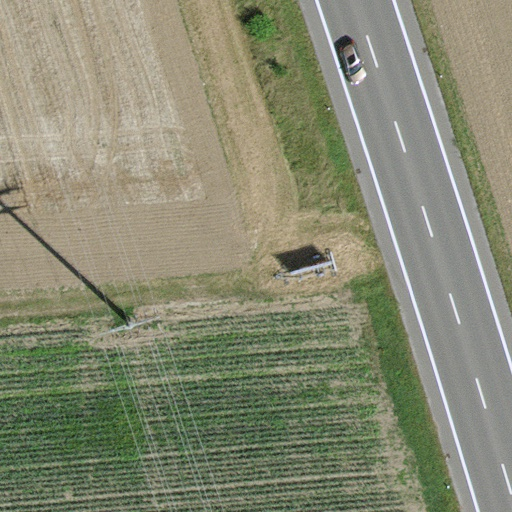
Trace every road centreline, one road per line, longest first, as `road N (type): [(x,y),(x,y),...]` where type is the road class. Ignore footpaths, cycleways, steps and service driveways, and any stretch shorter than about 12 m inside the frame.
road 1 (primary): [(354,0),(511,494)]
road 2 (unknown): [(0,309),(270,285)]
